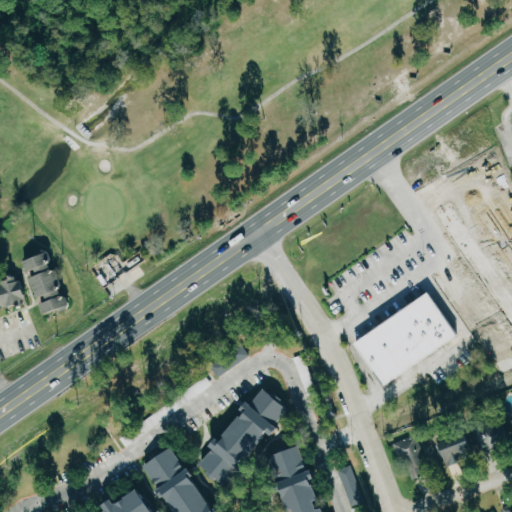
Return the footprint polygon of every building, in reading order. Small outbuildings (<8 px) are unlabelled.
[(68,306),(49,251),(24,259),(42,315),(68,306)] [(0,309),(25,305),(21,280),(0,283),(0,309)] [(425,291),(454,333),(382,382),(354,340),(425,291)] [(248,358),(242,346),(210,363),(216,375),(248,358)] [(293,358),(311,408),(321,404),(302,354),(293,358)] [(198,465),(226,487),(289,408),(261,386),(198,465)] [(484,428),(481,421),(469,425),(479,452),(509,442),(502,422),(484,428)] [(447,466),(473,455),(463,433),(437,444),(447,466)] [(395,442),(408,481),(429,474),(416,435),(395,442)] [(271,455),(290,511),(324,511),(302,444),(271,455)] [(175,511),(215,511),(176,445),(147,463),(175,511)] [(338,469),(349,506),(362,502),(352,466),(338,469)] [(153,511),(139,487),(106,507),(108,511),(106,511),(153,511)]
